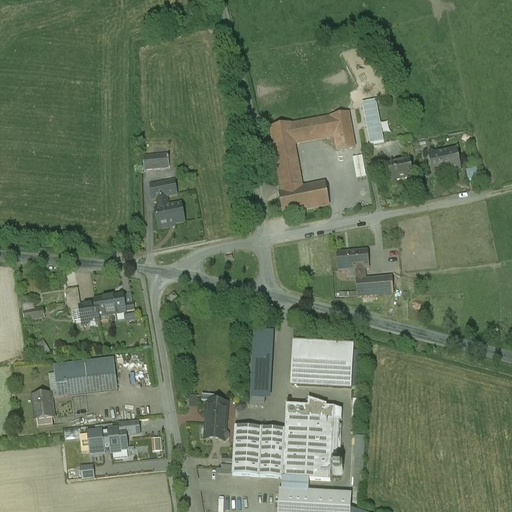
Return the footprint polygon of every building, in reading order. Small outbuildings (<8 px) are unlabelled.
[(370,145),(384,143),(378,101),(363,103),(370,145)] [(290,125),(271,129),(283,194),(279,194),(283,216),(330,207),(325,185),(302,190),(294,145),(335,137),(338,152),(355,149),(349,114),(332,117),(332,118),(291,126),(290,125)] [(411,138),(399,140),(400,146),(412,144),(411,138)] [(457,150),(429,156),(434,178),(444,176),(443,174),(461,170),(457,150)] [(168,156),(144,158),(145,171),(169,169),(168,156)] [(353,158),(358,178),(368,176),(363,156),(353,158)] [(410,161),(388,165),(392,183),(414,178),(412,168),(410,161)] [(477,169),(466,171),(468,182),(479,179),(477,169)] [(174,182),(151,187),(153,200),(157,199),(159,210),(169,208),(167,197),(177,195),(174,182)] [(159,210),(156,211),(159,230),(170,228),(170,226),(185,223),(182,206),(169,208),(159,210)] [(367,252),(338,254),(339,272),(356,271),(357,282),(366,281),(365,270),(369,270),(367,252)] [(357,282),(356,282),(358,299),(394,296),(392,279),(366,281),(357,282)] [(78,291),(66,293),(69,314),(73,313),(81,312),(80,308),(81,308),(78,291)] [(178,299),(173,295),(167,301),(171,305),(178,299)] [(123,297),(95,301),(96,305),(98,319),(99,319),(125,314),(126,314),(124,306),(123,297)] [(81,308),(80,308),(81,312),(83,322),(84,326),(89,326),(89,327),(91,328),(96,327),(98,325),(98,324),(99,324),(99,319),(98,319),(96,305),(81,308)] [(133,305),(124,306),(126,314),(125,314),(127,323),(136,321),(133,305)] [(44,310),(23,313),(24,322),(45,319),(44,310)] [(81,312),(73,313),(74,323),(83,322),(81,312)] [(273,334),(253,333),(251,400),(271,401),(273,334)] [(354,350),(294,346),(292,386),(351,389),(354,350)] [(114,360),(54,368),(58,395),(58,400),(118,393),(114,360)] [(58,395),(32,398),(36,423),(37,423),(38,429),(53,428),(53,421),(55,420),(52,400),(58,400),(58,395)] [(190,408),(198,408),(199,397),(190,397),(190,408)] [(227,405),(208,403),(207,416),(208,416),(206,441),(224,443),(224,442),(226,442),(228,440),(229,436),(227,433),(227,430),(225,430),(227,405)] [(138,423),(120,425),(121,434),(125,433),(126,438),(140,436),(138,423)] [(102,434),(89,435),(92,458),(104,456),(104,454),(112,453),(113,461),(128,460),(127,452),(126,438),(125,433),(121,434),(118,434),(118,432),(110,433),(110,435),(102,436),(102,434)] [(154,453),(163,452),(162,440),(153,440),(154,453)] [(234,459),(223,459),(223,471),(233,472),(234,459)] [(363,463),(355,463),(354,488),(362,488),(363,463)] [(343,474),(343,472),(343,470),(342,468),(340,467),(338,467),(338,466),(336,467),(335,468),(334,468),(333,470),(333,472),(333,474),(334,476),(336,477),(338,477),(340,477),(342,476),(343,474)] [(93,469),(81,470),(83,482),(94,481),(93,469)] [(350,511),(351,497),(280,493),(279,511),(350,511)]
